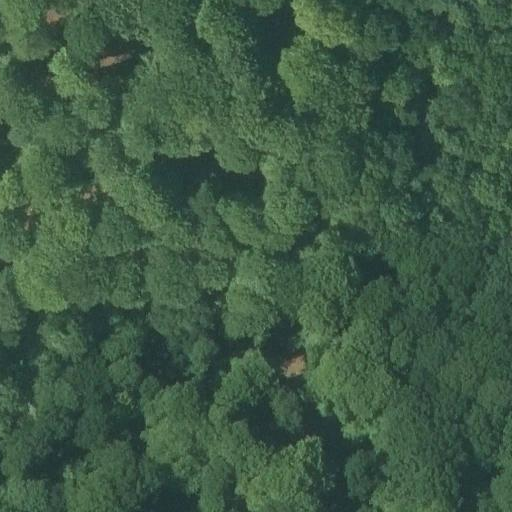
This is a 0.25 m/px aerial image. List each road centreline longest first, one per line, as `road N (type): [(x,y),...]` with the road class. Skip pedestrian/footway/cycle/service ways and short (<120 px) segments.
road 1 (track): [(347,0),(383,454)]
road 2 (tertiary): [(372,511),(511,490)]
